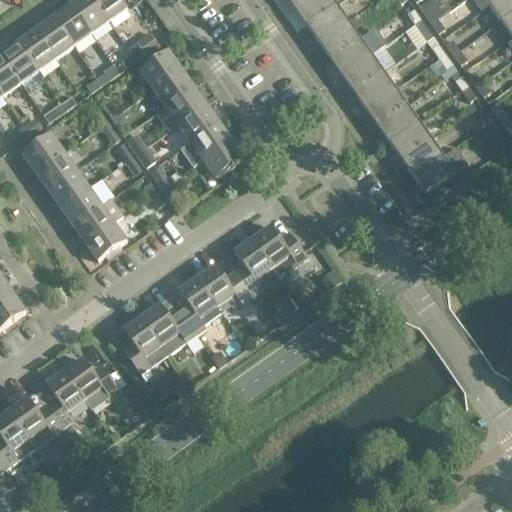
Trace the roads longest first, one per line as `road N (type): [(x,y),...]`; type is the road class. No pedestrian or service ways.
road 1 (residential): [(289,170),(0,381)]
road 2 (residential): [(511,430),(324,160)]
road 3 (residential): [(172,0),(289,170)]
road 4 (residential): [(324,160),(336,118),(250,0)]
